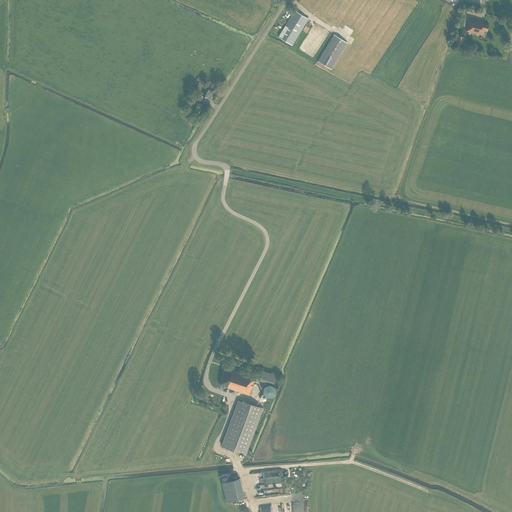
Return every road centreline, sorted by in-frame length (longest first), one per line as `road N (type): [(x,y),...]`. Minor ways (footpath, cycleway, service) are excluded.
road 1 (unclassified): [(226,394),(213,390),(206,370),(265,238),(227,210),(221,168),(194,162),(192,143),(286,0)]
road 2 (track): [(253,511),(235,462),(216,447),(226,394)]
